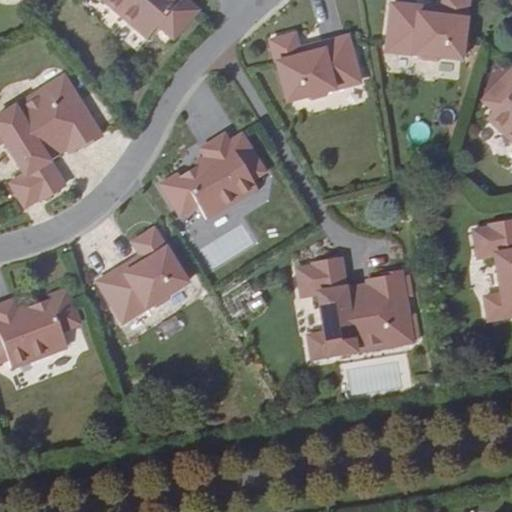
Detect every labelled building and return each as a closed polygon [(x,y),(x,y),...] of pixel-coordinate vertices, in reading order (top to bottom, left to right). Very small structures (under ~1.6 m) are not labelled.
[(102,0),(147,38),(157,25),(173,39),(194,14),(178,0),(102,0)] [(440,57),(460,60),(466,0),(442,0),(441,17),(434,15),(435,12),(419,10),(419,7),(391,4),(386,51),(418,54),(421,59),(436,61),(440,57)] [(293,35),(270,41),(286,102),(305,97),(310,100),(324,96),(327,91),(359,83),(347,37),(319,44),(320,47),(304,51),(305,55),(299,56),(293,35)] [(14,107),(0,115),(0,142),(2,141),(24,175),(9,184),(24,207),(38,199),(39,200),(63,186),(47,160),(60,152),(57,146),(63,142),(69,152),(82,144),(84,146),(100,137),(63,76),(42,89),(45,93),(17,111),(14,107)] [(493,111),(486,118),(511,142),(511,90),(502,102),(491,91),(482,101),(493,111)] [(244,169),(227,143),(223,135),(200,149),(206,159),(162,188),(180,216),(196,205),(205,220),(256,188),(251,180),(264,172),(257,162),(244,169)] [(511,222),(488,226),(489,228),(473,231),(477,258),(493,255),(500,295),(484,298),(488,320),(511,316),(511,222)] [(169,294),(186,283),(153,230),(132,242),(144,261),(138,265),(136,261),(123,270),(121,267),(97,283),(122,322),(149,305),(155,307),(167,299),(169,294)] [(388,346),(412,342),(411,339),(410,333),(407,315),(404,297),(401,277),(400,272),(381,276),(381,279),(366,281),(368,293),(361,294),(360,288),(345,290),(339,260),(312,265),(312,267),(296,270),(301,297),(317,294),(323,334),(307,336),(311,359),(355,352),(354,347),(387,341),(388,346)] [(411,296),(408,276),(401,277),(404,297),(411,296)] [(0,362),(7,359),(10,369),(66,347),(60,332),(79,325),(67,294),(30,308),(29,305),(17,310),(16,308),(13,300),(0,305),(0,341),(2,348),(0,348),(0,362)] [(414,314),(407,315),(410,333),(418,332),(414,314)]
